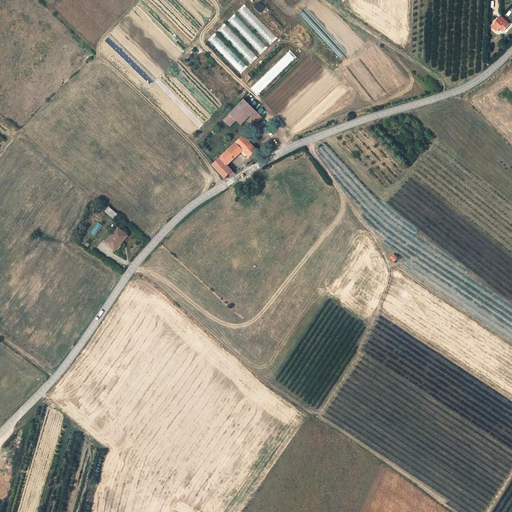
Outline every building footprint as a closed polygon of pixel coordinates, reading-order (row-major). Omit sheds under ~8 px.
[(259,1),(254,7),(260,13),(265,7),(259,1)] [(271,44),(278,38),(245,6),(239,12),(271,44)] [(228,20),(261,54),(267,48),(235,14),(228,20)] [(510,24),(500,15),(491,26),(497,31),(500,27),(504,30),(510,24)] [(251,64),(258,57),(225,24),(218,31),(251,64)] [(247,66),(215,33),(208,40),(240,73),(247,66)] [(231,113),(240,122),(253,109),(242,99),(232,109),(229,112),(231,113)] [(248,156),(253,151),(255,149),(243,135),(227,149),(234,157),(242,150),(248,156)] [(227,164),(234,157),(227,149),(219,156),(227,164)] [(230,176),(234,172),(227,164),(219,156),(213,163),(211,164),(224,178),(228,174),(230,176)] [(108,213),(116,220),(120,216),(112,208),(108,213)] [(98,222),(90,232),(95,236),(103,226),(98,222)] [(129,238),(119,229),(106,244),(115,252),(122,244),(123,245),(129,238)]
